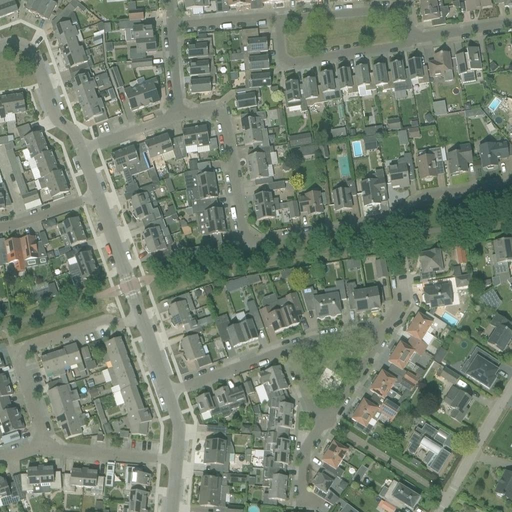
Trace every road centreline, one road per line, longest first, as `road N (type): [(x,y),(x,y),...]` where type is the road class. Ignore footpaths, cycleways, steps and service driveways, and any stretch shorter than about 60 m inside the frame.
road 1 (residential): [(511,183),(420,197),(393,219),(255,243),(245,238),(226,123),(208,111),(179,117)]
road 2 (residential): [(43,448),(17,358),(33,342),(141,318)]
road 3 (residential): [(280,20),(283,57),(296,62),(406,45),(415,34)]
road 4 (residential): [(439,511),(511,386)]
road 5 (residential): [(77,150),(31,50),(0,46)]
road 6 (residential): [(43,448),(177,458)]
road 7 (residential): [(141,318),(98,197)]
road 8 (residential): [(168,395),(288,351)]
